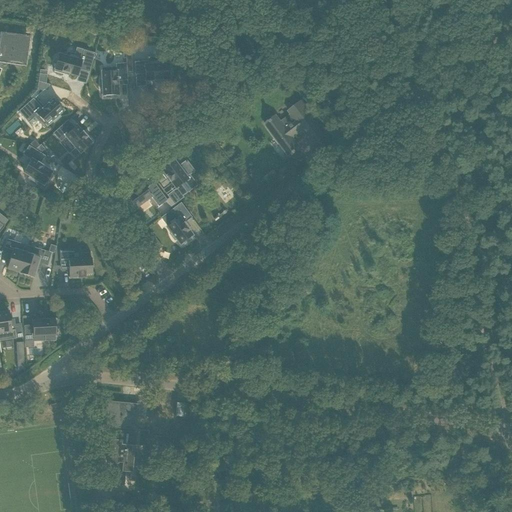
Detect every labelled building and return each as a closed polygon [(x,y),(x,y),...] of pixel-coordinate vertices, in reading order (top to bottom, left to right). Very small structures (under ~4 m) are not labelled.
[(2,34),(0,53),(0,55),(23,59),(26,37),(2,34)] [(58,54),(54,72),(63,74),(64,72),(78,76),(79,70),(89,72),(94,53),(83,50),(83,52),(80,61),(66,56),(58,54)] [(66,54),(66,56),(80,61),(83,52),(76,50),(74,56),(66,54)] [(148,61),(134,62),(135,75),(145,74),(145,81),(159,80),(160,82),(169,82),(169,64),(148,65),(148,61)] [(102,80),(100,80),(100,88),(102,88),(103,96),(106,96),(106,98),(115,97),(115,95),(118,95),(117,87),(117,81),(127,80),(126,66),(126,63),(115,64),(116,67),(101,68),(102,80)] [(85,85),(89,72),(79,70),(78,76),(76,82),(85,85)] [(281,81),(287,76),(284,72),(278,77),(281,81)] [(39,74),(38,82),(45,84),(47,75),(39,74)] [(145,74),(135,75),(136,90),(146,89),(145,81),(145,74)] [(39,82),(37,88),(43,90),(48,91),(50,85),(39,82)] [(37,90),(34,94),(36,96),(43,90),(37,88),(37,90)] [(33,98),(18,112),(28,123),(34,117),(44,128),(52,120),(53,122),(59,117),(58,115),(63,111),(61,108),(62,107),(56,100),(55,102),(53,99),(42,109),(33,98)] [(291,137),(302,129),(314,144),(326,135),(300,101),(288,110),(296,120),(285,129),(275,116),(265,124),(289,156),(300,148),(291,137)] [(36,135),(44,128),(34,117),(28,123),(18,112),(16,113),(36,135)] [(68,120),(53,133),(60,142),(66,137),(76,149),(80,153),(93,141),(87,134),(85,136),(76,126),(74,127),(68,120)] [(69,155),(76,149),(66,137),(60,142),(58,144),(69,155)] [(34,140),(29,145),(35,149),(39,146),(34,140)] [(39,146),(35,149),(40,153),(45,149),(40,144),(39,146)] [(29,145),(23,155),(31,160),(23,172),(30,176),(29,178),(36,182),(36,181),(43,185),(45,182),(47,183),(52,176),(50,175),(52,172),(40,164),(45,156),(29,145)] [(173,160),(159,171),(165,179),(167,177),(176,189),(176,188),(177,189),(182,196),(187,193),(197,185),(189,174),(186,176),(173,160)] [(142,184),(124,197),(126,200),(125,201),(130,208),(132,207),(134,210),(151,197),(158,207),(163,203),(167,200),(154,183),(146,189),(142,184)] [(169,199),(174,206),(184,199),(182,196),(177,189),(167,196),(169,199)] [(169,199),(167,200),(163,203),(168,212),(175,207),(174,206),(169,199)] [(168,212),(160,218),(171,233),(170,234),(174,240),(176,239),(180,244),(183,242),(184,244),(191,239),(190,237),(192,235),(184,223),(192,217),(181,203),(175,207),(168,212)] [(20,272),(28,246),(6,239),(4,247),(12,250),(7,268),(20,272)] [(157,241),(153,244),(157,250),(162,247),(157,241)] [(20,272),(20,273),(33,277),(39,258),(42,259),(45,251),(28,246),(20,272)] [(60,252),(61,260),(80,259),(80,253),(80,251),(60,252)] [(90,253),(80,253),(80,259),(61,260),(61,266),(69,266),(69,273),(69,278),(85,277),(85,274),(92,274),(91,259),(90,253)] [(0,340),(16,338),(15,330),(12,330),(9,311),(0,312),(0,340)] [(29,326),(24,327),(25,336),(32,336),(33,336),(44,335),(45,341),(56,340),(55,334),(56,334),(56,328),(58,328),(57,319),(50,320),(42,320),(40,320),(40,319),(32,319),(32,329),(31,329),(30,329),(29,326)] [(108,401),(105,427),(134,430),(136,430),(139,404),(108,401)] [(180,416),(180,417),(192,417),(193,404),(177,403),(175,416),(176,416),(179,416),(180,416)] [(109,439),(107,463),(116,464),(115,475),(124,476),(124,472),(132,473),(135,445),(133,445),(134,434),(136,433),(136,432),(120,430),(119,440),(109,439)] [(112,493),(114,507),(125,506),(124,492),(112,493)]
